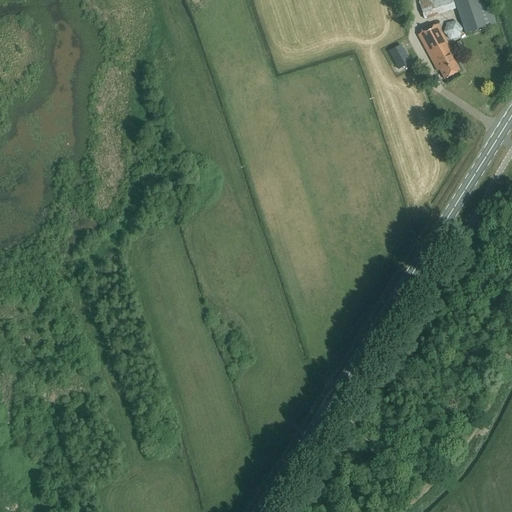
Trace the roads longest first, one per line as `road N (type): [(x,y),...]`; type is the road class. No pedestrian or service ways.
road 1 (primary): [(259,511),(511,115)]
road 2 (track): [(396,511),(463,436),(511,351)]
